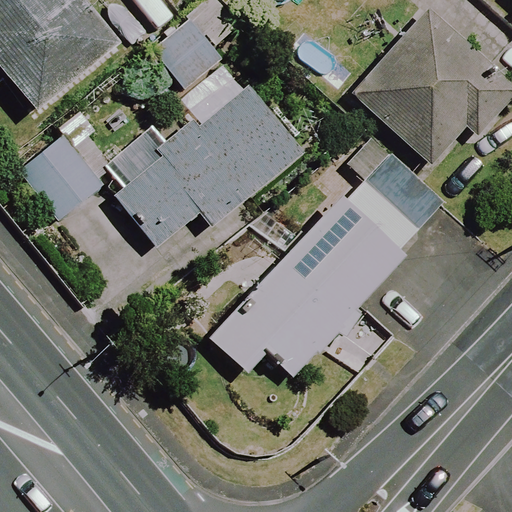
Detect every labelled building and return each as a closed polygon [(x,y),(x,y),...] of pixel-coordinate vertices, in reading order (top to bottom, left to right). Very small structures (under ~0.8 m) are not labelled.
[(111,55),(66,0),(0,0),(0,76),(33,118),(111,55)] [(511,78),(488,58),(432,8),(351,99),(431,169),(466,130),(476,139),(511,97),(511,78)] [(217,65),(182,25),(147,54),(182,95),(217,65)] [(301,155),(246,91),(196,133),(188,124),(106,195),(154,251),(196,215),(211,232),(301,155)] [(264,354),(293,382),(404,263),(396,256),(441,208),(366,138),(343,163),(361,180),(332,212),(326,206),(269,267),(254,254),(230,280),(248,297),(206,342),(243,376),(264,354)] [(100,194),(57,141),(18,172),(61,225),(100,194)]
